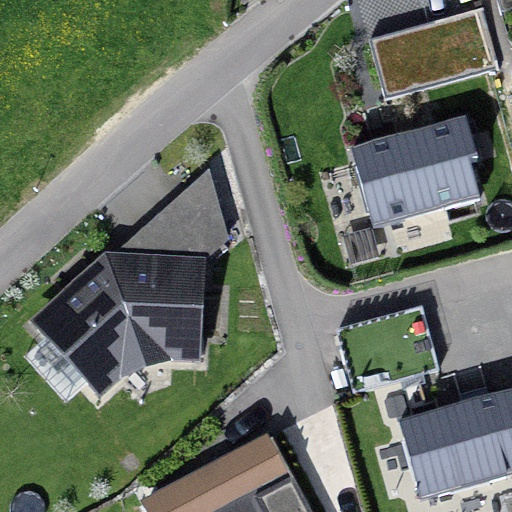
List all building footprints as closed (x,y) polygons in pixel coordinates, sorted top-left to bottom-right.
[(511,0),(500,0),(504,12),(511,10),(511,0)] [(386,101),(500,71),(484,11),(370,41),(386,101)] [(376,228),(481,198),(460,125),(355,155),(376,228)] [(197,262),(97,262),(24,331),(101,409),(141,372),(194,371),(197,262)] [(436,370),(419,310),(339,333),(356,392),(436,370)] [(511,411),(508,396),(401,427),(421,496),(511,470),(511,411)] [(264,441),(146,502),(151,511),(194,511),(278,468),(264,441)]
